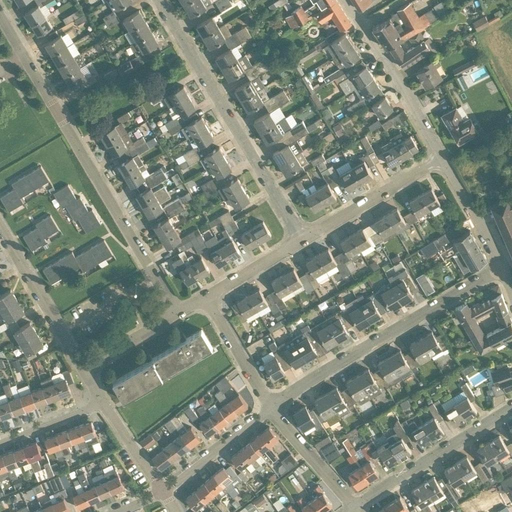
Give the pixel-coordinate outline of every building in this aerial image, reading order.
[(45,16),(49,14),(51,13),(46,4),(51,0),(38,0),(40,4),(25,13),(31,24),(45,16)] [(106,23),(117,16),(114,11),(117,9),(132,0),(106,0),(107,0),(113,12),(103,18),(106,23)] [(192,0),(184,5),(191,16),(213,2),(211,0),(192,0)] [(229,0),(228,0),(218,6),(221,11),(232,5),(229,0)] [(277,0),(268,6),(271,11),(288,1),(287,0),(277,0)] [(297,23),(335,0),(311,0),(314,4),(305,10),(302,5),(291,12),(292,13),(285,17),(291,27),(297,23)] [(335,0),(297,23),(291,27),(291,28),(316,13),(321,21),(332,15),(341,29),(351,23),(336,0),(335,0)] [(352,0),(359,10),(371,3),(370,2),(372,1),(371,0),(352,0)] [(409,37),(418,32),(425,27),(432,22),(441,17),(434,6),(425,12),(418,16),(408,1),(397,8),(399,12),(390,17),(374,27),(373,27),(373,28),(387,48),(403,38),(404,41),(409,37)] [(441,17),(441,18),(448,14),(441,2),(434,6),(441,17)] [(79,9),(74,12),(77,18),(83,14),(79,9)] [(130,31),(146,21),(139,10),(124,19),(130,31)] [(77,25),(89,18),(86,13),(74,19),(77,25)] [(477,31),(500,19),(498,15),(488,21),(485,16),(472,22),(477,31)] [(52,27),(45,16),(31,24),(38,35),(52,27)] [(117,16),(106,23),(109,28),(120,21),(117,16)] [(219,28),(212,17),(197,26),(203,37),(219,28)] [(136,41),(152,32),(146,21),(130,31),(136,41)] [(219,28),(203,37),(210,48),(232,35),(225,24),(219,28)] [(237,38),(248,32),(245,27),(234,33),(237,38)] [(99,36),(95,29),(91,32),(95,39),(99,36)] [(52,55),(67,46),(61,35),(59,36),(56,30),(49,34),(52,40),(45,44),(52,55)] [(136,41),(130,45),(136,56),(143,52),(143,53),(159,43),(152,32),(136,41)] [(248,32),(237,38),(240,44),(251,37),(248,32)] [(423,40),(418,32),(409,37),(415,46),(405,53),(401,47),(399,44),(398,43),(390,48),(403,67),(418,57),(420,60),(423,58),(424,59),(438,51),(429,37),(423,40)] [(339,54),(353,45),(346,34),(332,43),(339,54)] [(299,62),(324,48),(329,44),(325,39),(295,57),(299,62)] [(262,40),(257,43),(260,49),(266,46),(262,40)] [(99,51),(103,49),(99,42),(95,44),(99,51)] [(109,43),(105,45),(109,52),(113,50),(109,43)] [(349,70),(356,65),(353,60),(360,56),(353,45),(339,54),(345,65),(324,79),(327,84),(335,79),(349,70)] [(58,66),(74,57),(67,46),(52,55),(58,66)] [(222,69),(246,55),(245,55),(243,56),(236,46),(216,58),(222,69)] [(267,48),(262,52),(266,57),(271,53),(267,48)] [(246,55),(222,69),(229,79),(252,66),(246,55)] [(65,76),(80,68),(74,57),(58,66),(65,76)] [(426,86),(431,83),(443,77),(438,68),(442,66),(436,57),(424,64),(426,68),(418,73),(426,86)] [(256,70),(267,63),(264,58),(253,65),(256,70)] [(456,76),(476,66),(473,60),(453,70),(456,76)] [(122,75),(133,69),(129,61),(118,67),(122,75)] [(267,63),(256,70),(259,75),(270,69),(267,63)] [(289,63),(282,67),(286,73),(293,69),(289,63)] [(300,78),(305,75),(298,63),(292,66),(300,78)] [(359,86),(373,77),(366,66),(359,70),(356,65),(349,70),(335,79),(338,83),(345,79),(352,90),(359,86)] [(80,68),(65,76),(71,88),(79,83),(82,89),(97,80),(93,74),(86,78),(80,68)] [(107,80),(118,74),(115,69),(104,75),(107,80)] [(458,77),(464,90),(467,88),(465,84),(465,79),(463,74),(458,77)] [(310,95),(314,92),(314,91),(315,91),(305,75),(300,78),(310,94),(310,95)] [(241,100),(257,91),(265,86),(258,76),(235,90),(241,100)] [(359,86),(352,90),(354,89),(361,100),(347,109),(349,112),(350,114),(367,104),(373,100),(370,94),(380,88),(373,77),(359,86)] [(169,94),(164,97),(164,98),(170,108),(189,96),(183,85),(169,94)] [(270,105),(286,95),(283,90),(267,100),(270,105)] [(257,91),(241,100),(248,111),(263,102),(257,91)] [(164,97),(161,92),(150,98),(153,104),(164,98),(164,97)] [(286,95),(270,105),(273,110),(289,100),(286,95)] [(168,129),(184,120),(181,115),(196,107),(189,96),(170,108),(176,117),(165,124),(168,129)] [(380,116),(393,108),(385,97),(372,105),(380,116)] [(463,121),(456,108),(442,116),(450,130),(451,129),(459,143),(478,132),(469,118),(463,121)] [(404,110),(381,124),(385,129),(393,124),(395,126),(408,117),(404,110)] [(107,145),(128,132),(122,122),(131,117),(128,111),(117,118),(120,122),(100,134),(107,145)] [(260,132),(276,123),(269,112),(254,122),(260,132)] [(189,138),(207,127),(201,116),(187,124),(184,120),(168,129),(171,135),(181,129),(187,138),(188,138),(189,138)] [(332,116),(327,119),(330,124),(335,121),(332,116)] [(371,131),(381,124),(378,119),(368,126),(371,131)] [(285,139),(305,127),(302,122),(289,130),(286,125),(279,129),(276,123),(260,132),(267,143),(282,134),(285,139)] [(279,164),(295,155),(303,150),(297,139),(317,127),(314,122),(305,127),(285,139),(289,144),(273,153),(279,164)] [(339,136),(346,132),(340,123),(333,127),(339,136)] [(207,127),(189,138),(191,142),(196,140),(199,146),(214,137),(207,127)] [(122,156),(132,150),(146,142),(143,137),(133,142),(128,132),(107,145),(113,155),(119,152),(122,156)] [(394,145),(402,159),(412,153),(412,152),(418,148),(411,135),(394,145)] [(360,139),(369,154),(374,151),(365,136),(360,139)] [(402,159),(394,145),(391,141),(386,143),(389,148),(383,151),(391,165),(402,159)] [(125,175),(144,164),(143,163),(138,166),(133,157),(149,148),(146,142),(132,150),(135,155),(118,165),(125,175)] [(219,147),(200,158),(200,159),(206,169),(211,166),(225,158),(219,147)] [(186,160),(197,154),(194,148),(183,155),(186,160)] [(200,158),(197,154),(186,160),(189,165),(200,159),(200,158)] [(316,165),(322,161),(325,159),(322,154),(311,161),(314,166),(316,165)] [(352,167),(361,183),(373,176),(368,167),(374,164),(369,154),(362,157),(361,156),(349,163),(352,167)] [(295,155),(279,164),(286,175),(301,166),(295,155)] [(225,158),(211,166),(217,177),(232,168),(225,158)] [(337,185),(326,169),(322,161),(316,165),(328,183),(317,189),(325,204),(336,197),(331,189),(337,185)] [(145,177),(146,176),(150,174),(144,164),(125,175),(131,186),(145,177)] [(326,169),(337,185),(342,182),(332,165),(326,169)] [(26,174),(35,189),(49,180),(41,166),(26,174)] [(164,173),(161,167),(150,174),(146,176),(150,181),(164,173)] [(349,190),(361,183),(352,167),(340,174),(349,190)] [(164,173),(150,181),(153,187),(167,178),(164,173)] [(20,197),(35,189),(26,174),(12,183),(20,197)] [(229,197),(243,188),(237,177),(223,186),(229,197)] [(204,191),(215,184),(212,179),(201,185),(204,191)] [(484,185),(486,190),(495,186),(492,181),(484,185)] [(24,203),(20,197),(12,183),(11,183),(15,188),(0,197),(9,211),(24,203)] [(62,207),(76,199),(68,184),(53,193),(62,207)] [(215,184),(204,191),(207,196),(218,190),(215,184)] [(143,206),(167,191),(164,185),(153,191),(151,187),(136,195),(143,206)] [(243,188),(229,197),(235,207),(250,199),(243,188)] [(420,195),(429,209),(440,202),(431,188),(420,195)] [(314,210),(325,204),(317,189),(306,196),(304,193),(298,196),(303,205),(309,201),(314,210)] [(167,191),(143,206),(149,216),(163,208),(160,203),(171,197),(167,191)] [(444,205),(448,202),(443,193),(438,196),(444,205)] [(418,215),(429,209),(420,195),(409,201),(418,215)] [(511,196),(492,206),(507,243),(510,250),(511,253),(511,196)] [(74,220),(89,211),(80,197),(76,199),(62,207),(62,208),(66,206),(74,220)] [(167,212),(182,204),(179,198),(164,206),(167,212)] [(182,204),(167,212),(170,218),(185,209),(182,204)] [(386,215),(394,229),(405,222),(397,208),(386,215)] [(89,211),(74,220),(75,220),(78,218),(86,232),(101,224),(92,209),(89,211)] [(211,228),(222,222),(232,216),(229,210),(219,216),(208,222),(211,228)] [(409,213),(414,222),(418,219),(413,210),(409,213)] [(409,224),(414,222),(409,213),(404,215),(409,224)] [(36,223),(44,238),(59,229),(50,215),(36,223)] [(383,235),(394,229),(386,215),(375,221),(380,230),(374,234),(379,242),(385,238),(383,235)] [(230,224),(235,221),(232,216),(222,222),(225,227),(230,224)] [(161,236),(175,228),(169,217),(154,226),(161,236)] [(230,224),(235,233),(241,230),(235,221),(230,224)] [(253,228),(260,242),(271,235),(263,222),(253,228)] [(46,241),(44,238),(36,223),(35,224),(37,227),(23,236),(32,250),(46,241)] [(230,236),(235,233),(230,224),(225,227),(226,228),(222,231),(224,236),(218,240),(219,242),(222,246),(230,260),(240,253),(232,240),(230,236)] [(453,255),(476,242),(470,230),(463,234),(458,225),(421,248),(426,258),(444,247),(443,244),(454,237),(455,239),(455,240),(456,243),(440,252),(444,260),(453,255)] [(191,240),(196,237),(201,234),(198,228),(188,235),(181,238),(175,228),(161,236),(167,247),(175,242),(177,247),(191,240)] [(250,248),(260,242),(253,228),(242,234),(250,248)] [(352,235),(360,249),(371,243),(363,228),(352,235)] [(196,237),(204,251),(209,248),(201,234),(196,237)] [(374,244),(379,242),(374,234),(370,236),(374,244)] [(349,255),(360,249),(352,235),(341,241),(345,250),(339,253),(351,272),(357,269),(349,255)] [(199,254),(204,251),(196,237),(191,240),(193,245),(194,245),(199,254)] [(89,248),(98,263),(113,254),(104,240),(89,248)] [(183,250),(193,245),(191,240),(177,247),(180,252),(178,253),(183,261),(177,264),(188,284),(199,278),(188,259),(183,250)] [(222,246),(219,242),(209,248),(219,266),(230,260),(222,246)] [(476,242),(453,255),(464,273),(487,259),(476,242)] [(83,272),(98,263),(89,248),(75,257),(72,252),(80,267),(83,272)] [(351,272),(339,253),(333,257),(328,249),(317,255),(326,269),(335,264),(343,277),(351,272)] [(66,275),(80,267),(72,252),(57,260),(66,275)] [(398,254),(391,258),(394,262),(401,259),(398,254)] [(315,275),(326,269),(317,255),(306,261),(311,270),(305,274),(314,289),(320,285),(315,275)] [(188,259),(199,278),(209,271),(201,258),(196,261),(193,256),(188,259)] [(51,284),(66,275),(57,260),(43,269),(51,284)] [(376,260),(370,264),(374,271),(380,267),(376,260)] [(314,289),(305,274),(299,277),(294,269),(283,275),(291,289),(302,283),(308,293),(314,289)] [(394,287),(403,302),(413,296),(410,291),(416,288),(405,269),(393,276),(392,275),(388,277),(394,287)] [(427,271),(417,275),(426,294),(435,290),(427,271)] [(280,296),(291,289),(283,275),(272,282),(277,290),(271,294),(280,309),(286,306),(280,296)] [(392,309),(403,302),(394,287),(388,277),(390,281),(375,290),(377,292),(375,293),(381,302),(384,307),(389,304),(392,309)] [(492,297),(501,293),(498,286),(487,290),(490,298),(468,310),(464,304),(455,308),(464,324),(474,319),(473,318),(496,306),(492,297)] [(0,306),(2,310),(17,301),(11,289),(1,295),(0,294),(0,306)] [(280,309),(271,294),(264,297),(259,289),(248,295),(257,309),(267,303),(273,313),(280,309)] [(375,306),(381,302),(375,293),(370,296),(369,295),(358,301),(370,321),(381,315),(375,306)] [(492,297),(496,306),(499,315),(508,310),(501,293),(492,297)] [(244,317),(257,309),(248,295),(237,302),(242,311),(236,315),(241,323),(246,320),(244,317)] [(370,321),(358,301),(356,298),(345,304),(347,309),(343,312),(351,326),(357,323),(359,328),(370,321)] [(9,328),(17,323),(14,318),(24,312),(17,301),(2,310),(8,321),(6,322),(9,328)] [(277,319),(283,316),(280,310),(274,313),(277,319)] [(346,329),(351,326),(343,312),(338,315),(336,312),(325,319),(329,324),(338,340),(349,334),(346,329)] [(270,332),(287,322),(285,318),(268,328),(270,332)] [(511,336),(511,321),(511,318),(485,332),(493,346),(511,336)] [(493,346),(485,332),(483,332),(474,319),(464,324),(473,339),(476,344),(471,347),(473,352),(479,349),(481,353),(493,346)] [(21,343),(37,333),(30,322),(20,328),(17,323),(9,328),(12,333),(15,331),(21,343)] [(327,347),(338,340),(329,324),(318,330),(315,325),(310,328),(308,324),(307,325),(320,345),(324,342),(327,347)] [(314,348),(320,345),(307,325),(300,329),(303,332),(294,338),(297,343),(306,359),(317,353),(314,348)] [(124,400),(142,389),(177,369),(212,348),(201,330),(186,338),(185,336),(180,338),(180,339),(182,341),(166,350),(152,359),(151,356),(150,356),(146,358),(146,359),(148,361),(131,371),(114,381),(114,383),(117,387),(124,400)] [(421,338),(430,354),(440,348),(442,351),(448,348),(440,334),(434,337),(432,332),(421,338)] [(26,355),(29,360),(37,356),(33,351),(43,345),(37,333),(21,343),(28,354),(26,355)] [(295,366),(306,359),(297,343),(294,338),(278,347),(274,342),(287,364),(292,361),(295,366)] [(419,360),(430,354),(421,338),(410,345),(413,350),(408,352),(416,367),(421,364),(419,360)] [(468,342),(471,347),(476,344),(473,339),(468,342)] [(282,367),(287,364),(274,342),(269,345),(273,353),(275,356),(264,362),(274,378),(285,372),(282,367)] [(416,367),(408,352),(403,355),(400,350),(389,357),(399,373),(402,378),(418,369),(416,367)] [(402,378),(399,373),(389,357),(378,363),(381,368),(376,371),(385,385),(386,388),(402,378)] [(508,366),(491,372),(496,385),(503,382),(506,390),(511,387),(511,371),(510,372),(508,366)] [(54,383),(59,397),(71,392),(68,384),(74,382),(69,369),(60,372),(53,375),(52,377),(54,383)] [(385,385),(376,371),(371,374),(368,369),(358,375),(367,391),(371,398),(382,392),(380,388),(385,385)] [(356,398),(367,391),(358,375),(347,382),(350,387),(345,390),(353,404),(358,401),(356,398)] [(220,390),(223,393),(233,386),(225,376),(215,384),(220,390)] [(48,401),(59,397),(54,383),(52,377),(41,381),(43,387),(48,401)] [(26,410),(20,396),(15,398),(9,383),(3,385),(6,393),(9,400),(14,414),(26,410)] [(456,403),(465,419),(477,412),(470,401),(475,398),(466,383),(460,386),(467,397),(456,403)] [(37,405),(48,401),(43,387),(31,392),(37,405)] [(353,404),(345,390),(339,393),(337,388),(326,394),(339,416),(350,410),(350,409),(355,406),(353,404)] [(228,420),(238,413),(229,401),(223,393),(220,390),(215,394),(223,406),(219,408),(228,420)] [(26,410),(37,405),(31,392),(20,396),(26,410)] [(0,411),(3,418),(14,414),(9,400),(6,393),(0,395),(0,411)] [(239,394),(229,401),(238,413),(248,406),(239,394)] [(341,419),(339,416),(326,394),(315,400),(318,405),(312,409),(321,424),(327,420),(330,425),(341,419)] [(204,409),(209,405),(203,397),(198,401),(201,405),(204,409)] [(465,419),(456,403),(445,410),(438,400),(433,403),(443,420),(449,416),(454,426),(465,419)] [(364,412),(374,409),(372,402),(362,405),(364,412)] [(438,423),(443,420),(433,403),(428,407),(434,417),(423,424),(433,439),(444,432),(438,423)] [(204,409),(201,405),(197,409),(205,420),(200,423),(209,435),(218,428),(210,416),(204,409)] [(192,421),(198,417),(190,406),(184,410),(192,421)] [(304,429),(315,422),(305,406),(294,413),(304,429)] [(219,408),(214,412),(210,416),(218,428),(228,420),(219,408)] [(170,419),(176,428),(182,435),(190,446),(200,439),(191,427),(187,430),(176,415),(170,419)] [(171,432),(176,428),(170,419),(164,424),(171,432)] [(409,439),(400,424),(397,419),(396,420),(395,421),(396,422),(394,423),(395,424),(394,425),(402,438),(396,441),(392,435),(387,438),(391,444),(390,445),(400,460),(411,453),(404,442),(409,439)] [(433,439),(423,424),(418,427),(413,420),(408,424),(405,420),(400,424),(409,439),(415,435),(421,446),(433,439)] [(79,425),(88,450),(89,450),(90,453),(95,451),(92,444),(95,443),(99,441),(96,434),(91,421),(79,425)] [(83,452),(88,450),(79,425),(67,430),(72,443),(78,441),(83,452)] [(259,434),(269,446),(279,438),(269,427),(259,434)] [(374,456),(367,445),(361,449),(360,449),(359,450),(358,449),(356,451),(348,438),(358,431),(356,428),(340,438),(342,441),(343,441),(351,454),(350,455),(354,461),(364,455),(367,460),(374,456)] [(68,444),(72,443),(67,430),(56,434),(65,459),(71,457),(70,453),(71,452),(68,444)] [(151,435),(156,440),(161,437),(157,431),(151,435)] [(60,461),(65,459),(56,434),(45,439),(49,452),(54,450),(57,457),(58,457),(60,461)] [(156,440),(155,439),(151,434),(141,442),(146,448),(156,440)] [(278,458),(269,446),(259,434),(250,442),(259,454),(264,450),(273,462),(278,458)] [(181,454),(190,446),(182,435),(172,442),(181,454)] [(321,449),(332,442),(328,436),(315,444),(318,450),(321,449)] [(488,442),(498,458),(509,451),(511,455),(511,444),(511,443),(506,446),(499,436),(488,442)] [(332,442),(321,449),(327,461),(341,454),(333,441),(332,442)] [(400,460),(390,445),(379,452),(373,441),(367,444),(367,445),(374,456),(374,455),(377,459),(382,456),(388,467),(400,460)] [(36,442),(24,446),(30,460),(32,468),(34,472),(41,469),(37,458),(42,456),(36,442)] [(171,461),(181,454),(172,442),(162,449),(171,461)] [(255,457),(259,454),(250,442),(240,450),(250,461),(258,471),(263,467),(261,464),(255,457)] [(487,465),(498,458),(488,442),(477,450),(484,461),(479,464),(488,478),(488,479),(491,483),(496,480),(493,475),(487,465)] [(13,451),(18,465),(30,460),(24,446),(13,451)] [(162,469),(171,461),(162,449),(152,457),(162,469)] [(254,475),(258,471),(250,461),(240,450),(231,457),(241,469),(245,465),(254,475)] [(13,467),(18,465),(13,451),(2,455),(7,469),(10,476),(12,481),(18,479),(13,467)] [(288,470),(289,470),(298,463),(291,453),(281,461),(288,470)] [(488,478),(479,464),(474,467),(467,456),(456,463),(465,479),(476,472),(483,482),(488,479),(488,478)] [(105,458),(99,461),(102,467),(108,464),(105,458)] [(359,468),(367,481),(379,474),(370,460),(359,468)] [(49,477),(54,475),(49,462),(44,464),(45,467),(49,477)] [(454,485),(465,479),(456,463),(444,470),(451,481),(445,485),(455,500),(460,496),(454,485)] [(229,481),(237,474),(230,465),(225,469),(223,466),(213,475),(223,486),(228,491),(233,497),(239,492),(229,481)] [(106,480),(112,493),(124,487),(115,468),(103,473),(106,480)] [(357,488),(367,481),(359,468),(349,474),(357,488)] [(242,470),(237,474),(244,483),(249,479),(242,470)] [(101,498),(95,485),(91,487),(84,472),(77,475),(78,478),(81,483),(84,490),(90,503),(101,498)] [(271,482),(276,478),(273,473),(268,477),(271,482)] [(506,491),(511,488),(511,474),(500,482),(506,491)] [(59,477),(65,488),(70,486),(65,475),(59,477)] [(219,499),(228,491),(223,486),(213,475),(205,482),(214,494),(216,495),(219,499)] [(65,488),(59,477),(59,476),(49,480),(55,493),(53,494),(56,501),(53,503),(56,511),(68,511),(70,511),(60,490),(65,488)] [(21,477),(18,479),(13,480),(15,487),(23,484),(21,477)] [(455,500),(445,485),(441,487),(434,477),(423,484),(432,499),(443,493),(450,503),(455,500)] [(101,498),(112,493),(106,480),(95,485),(101,498)] [(205,502),(214,494),(205,482),(195,490),(205,502)] [(35,494),(44,490),(40,483),(32,487),(35,494)] [(414,508),(416,511),(428,511),(431,510),(427,502),(432,499),(423,484),(411,491),(418,502),(413,505),(414,508)] [(312,499),(321,511),(332,505),(318,485),(314,488),(319,495),(312,499)] [(32,488),(25,491),(28,497),(35,494),(32,488)] [(90,503),(84,490),(78,493),(73,495),(78,508),(90,503)] [(196,510),(205,502),(195,490),(186,498),(196,510)] [(416,511),(414,508),(409,511),(400,496),(389,504),(393,511),(416,511)] [(321,511),(312,499),(306,504),(301,497),(297,500),(305,511),(321,511)] [(261,504),(258,498),(253,502),(257,507),(261,504)] [(232,503),(236,508),(240,505),(236,499),(232,503)] [(230,511),(221,501),(217,504),(217,505),(223,511),(230,511)] [(43,511),(56,511),(53,503),(42,508),(43,511)] [(249,511),(250,511),(256,509),(252,503),(246,507),(249,511)]
